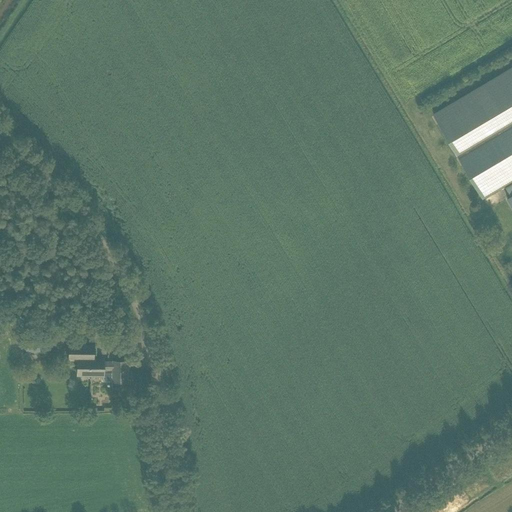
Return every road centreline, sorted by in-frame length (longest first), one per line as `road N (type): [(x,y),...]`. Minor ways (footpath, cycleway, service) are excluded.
road 1 (unclassified): [(179,511),(154,366),(128,295),(92,227),(0,127)]
road 2 (unclassified): [(393,511),(511,428)]
